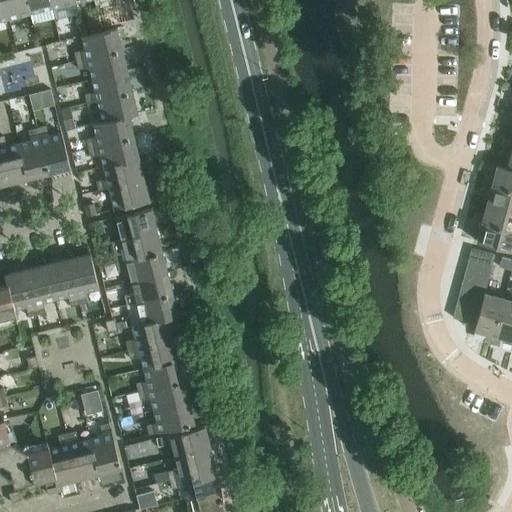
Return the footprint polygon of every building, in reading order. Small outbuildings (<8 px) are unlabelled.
[(4,0),(0,0),(0,20),(9,19),(4,0)] [(26,0),(4,0),(9,19),(30,13),(26,0)] [(49,0),(26,0),(30,13),(33,23),(54,18),(52,8),(49,0)] [(71,0),(49,0),(52,8),(73,3),(71,0)] [(123,10),(120,15),(122,22),(134,19),(132,10),(131,8),(123,10)] [(88,21),(90,30),(101,27),(99,18),(88,21)] [(74,52),(76,61),(122,50),(116,28),(82,36),(85,50),(74,52)] [(122,50),(76,61),(78,69),(89,67),(92,79),(127,71),(122,50)] [(127,71),(92,79),(95,91),(84,94),(87,103),(97,100),(132,92),(127,71)] [(132,92),(97,100),(102,121),(102,122),(128,115),(128,116),(138,114),(132,92)] [(86,139),(88,148),(133,137),(128,116),(128,115),(102,122),(102,121),(93,123),(96,137),(86,139)] [(72,118),(63,120),(66,131),(75,128),(72,118)] [(45,126),(37,128),(48,173),(70,168),(61,133),(48,136),(45,126)] [(31,141),(19,144),(27,179),(48,173),(37,128),(28,130),(31,141)] [(4,136),(0,137),(0,158),(6,184),(27,179),(19,144),(6,147),(4,136)] [(133,137),(88,148),(90,157),(101,154),(104,166),(139,158),(133,137)] [(511,142),(505,141),(503,148),(511,150),(511,142)] [(511,150),(503,148),(501,155),(509,158),(506,168),(506,169),(511,170),(511,150)] [(139,158),(104,166),(107,179),(96,181),(98,190),(109,187),(144,179),(139,158)] [(485,175),(483,183),(511,190),(511,170),(506,169),(506,168),(497,166),(494,178),(485,175)] [(144,179),(109,187),(114,209),(149,201),(144,179)] [(511,190),(483,183),(481,190),(490,192),(487,203),(511,210),(511,190)] [(87,216),(96,214),(94,203),(84,206),(87,216)] [(475,212),(473,220),(511,230),(511,210),(487,203),(484,215),(475,212)] [(151,208),(116,217),(122,239),(156,230),(151,208)] [(511,230),(473,220),(471,227),(480,229),(476,241),(511,250),(511,230)] [(101,232),(98,222),(89,224),(91,234),(101,232)] [(111,242),(116,262),(162,251),(156,230),(122,239),(111,242)] [(471,248),(468,260),(491,266),(494,255),(471,248)] [(129,269),(132,281),(167,272),(162,251),(116,262),(118,271),(129,269)] [(90,254),(68,259),(79,304),(88,302),(85,292),(99,288),(90,254)] [(499,267),(511,270),(511,265),(511,259),(502,257),(499,267)] [(68,259),(47,264),(56,299),(68,296),(71,306),(79,304),(68,259)] [(468,260),(465,272),(488,278),(491,266),(468,260)] [(47,264),(26,269),(37,315),(46,312),(43,302),(56,299),(47,264)] [(0,268),(0,285),(6,284),(4,275),(8,274),(7,267),(0,268)] [(4,275),(6,284),(7,283),(14,309),(15,309),(26,306),(29,317),(37,315),(26,269),(8,274),(4,275)] [(167,272),(132,281),(135,293),(124,296),(127,305),(137,302),(172,293),(167,272)] [(465,272),(462,283),(485,289),(488,278),(465,272)] [(0,315),(15,312),(15,309),(14,309),(7,283),(6,284),(0,285),(0,315)] [(462,283),(459,294),(482,301),(484,293),(485,289),(462,283)] [(137,302),(142,322),(142,323),(168,317),(168,318),(177,315),(172,293),(137,302)] [(484,293),(482,301),(479,312),(475,324),(474,330),(486,333),(484,342),(491,344),(503,298),(484,293)] [(459,294),(456,306),(479,312),(482,301),(459,294)] [(511,300),(503,298),(491,344),(498,346),(501,337),(511,340),(511,338),(511,300)] [(479,312),(456,306),(452,318),(475,324),(479,312)] [(126,341),(128,350),(173,338),(168,318),(168,317),(142,323),(142,322),(133,325),(136,338),(126,341)] [(115,319),(105,321),(108,332),(117,329),(115,319)] [(173,338),(128,350),(130,358),(141,356),(143,368),(178,359),(173,338)] [(36,356),(27,358),(30,369),(39,366),(36,356)] [(136,383),(138,392),(184,380),(178,359),(143,368),(147,380),(136,383)] [(184,380),(138,392),(140,400),(151,398),(154,410),(189,401),(184,380)] [(189,401),(154,410),(157,422),(146,425),(149,435),(194,423),(189,401)] [(0,463),(2,463),(14,443),(9,440),(3,418),(0,419),(0,420),(0,419),(0,463)] [(102,436),(90,439),(99,474),(121,468),(109,423),(100,425),(102,436)] [(172,444),(175,456),(210,448),(205,426),(159,437),(161,447),(172,444)] [(75,431),(66,433),(78,479),(99,474),(90,439),(78,442),(75,431)] [(60,446),(49,449),(48,449),(54,475),(53,475),(56,484),(60,483),(78,479),(66,433),(58,435),(60,446)] [(14,443),(2,463),(10,468),(22,448),(14,443)] [(22,448),(10,468),(14,485),(44,477),(53,475),(54,475),(48,449),(49,449),(48,445),(27,451),(22,448)] [(167,471),(170,480),(215,469),(210,448),(175,456),(178,469),(167,471)] [(215,469),(170,480),(172,489),(182,486),(185,498),(220,490),(215,469)] [(53,475),(44,477),(48,494),(62,490),(60,483),(56,484),(53,475)] [(19,490),(14,492),(9,493),(11,502),(22,500),(19,490)] [(225,511),(220,490),(185,498),(186,499),(191,498),(194,511),(225,511)]
